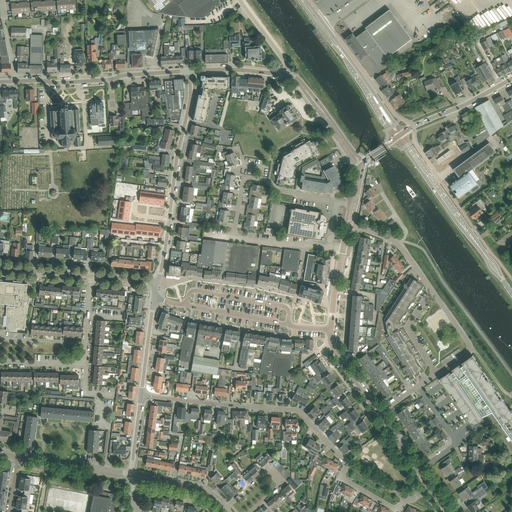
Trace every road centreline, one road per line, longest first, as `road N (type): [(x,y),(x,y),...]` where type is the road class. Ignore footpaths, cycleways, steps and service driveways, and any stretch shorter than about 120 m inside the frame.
road 1 (residential): [(348,464),(295,410),(140,395)]
road 2 (unclassified): [(154,297),(213,314),(332,328)]
road 3 (residential): [(13,81),(188,70)]
road 4 (residential): [(233,238),(247,177),(353,204)]
road 5 (unclassified): [(168,219),(188,70)]
road 6 (tertiary): [(400,135),(483,252)]
road 7 (tertiary): [(400,135),(511,79)]
road 8 (residential): [(361,166),(286,74)]
